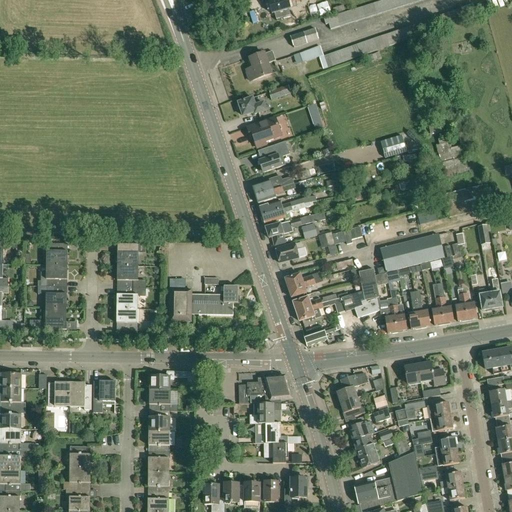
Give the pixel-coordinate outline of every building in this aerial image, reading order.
[(288,4),(295,1),(300,0),(299,0),(275,0),(268,2),(271,14),(290,9),(288,4)] [(383,0),(379,1),(383,14),(388,12),(384,0),(383,0)] [(390,0),(384,0),(388,12),(394,10),(390,0)] [(390,0),(394,10),(399,9),(396,0),(390,0)] [(402,0),(396,0),(399,9),(404,7),(402,0)] [(379,1),(374,3),(378,16),(383,14),(379,1)] [(368,5),(372,17),(378,16),(374,3),(368,5)] [(368,5),(363,6),(367,19),(372,17),(368,5)] [(358,8),(362,21),(367,19),(363,6),(358,8)] [(358,8),(352,10),(356,22),(362,21),(358,8)] [(461,8),(456,10),(459,22),(465,20),(461,8)] [(347,12),(351,24),(356,22),(352,10),(347,12)] [(459,22),(456,10),(450,12),(454,24),(459,22)] [(347,12),(342,13),(346,26),(351,24),(347,12)] [(450,12),(445,14),(449,26),(454,24),(450,12)] [(336,15),(338,21),(340,27),(346,26),(342,13),(336,15)] [(449,26),(445,14),(440,16),(444,27),(449,26)] [(326,25),(329,24),(338,21),(336,15),(324,19),(326,25)] [(444,27),(440,16),(435,18),(438,29),(444,27)] [(435,18),(429,20),(433,31),(438,29),(435,18)] [(433,31),(429,20),(424,22),(428,33),(433,31)] [(338,21),(329,24),(331,31),(340,27),(338,21)] [(424,22),(419,23),(422,35),(428,33),(424,22)] [(422,35),(419,23),(413,25),(417,37),(422,35)] [(413,25),(408,27),(412,39),(417,37),(413,25)] [(412,39),(408,27),(403,29),(407,41),(412,39)] [(303,32),(290,36),(294,49),(307,44),(319,40),(315,29),(304,33),(303,32)] [(403,29),(398,31),(401,42),(407,41),(403,29)] [(401,42),(398,31),(392,33),(396,44),(401,42)] [(392,33),(387,35),(391,46),(396,44),(392,33)] [(391,46),(387,35),(382,36),(386,48),(391,46)] [(382,36),(376,38),(380,50),(386,48),(382,36)] [(380,50),(376,38),(371,40),(375,52),(380,50)] [(371,40),(366,42),(370,54),(375,52),(371,40)] [(366,42),(361,44),(364,56),(370,54),(366,42)] [(364,56),(361,44),(355,46),(359,57),(364,56)] [(355,46),(350,48),(354,59),(359,57),(355,46)] [(354,59),(350,48),(345,49),(349,61),(354,59)] [(345,49),(339,51),(343,63),(349,61),(345,49)] [(343,63),(339,51),(334,53),(338,65),(343,63)] [(264,54),(249,59),(252,68),(246,70),(250,82),(271,75),(267,64),(275,61),(272,52),(264,54)] [(334,53),(329,55),(333,67),(338,65),(334,53)] [(366,57),(368,63),(381,58),(380,53),(366,57)] [(324,57),(327,69),(333,67),(329,55),(324,57)] [(289,86),(280,89),(269,93),(272,100),(291,93),(289,86)] [(255,115),(266,111),(263,103),(255,106),(252,99),(238,104),(238,105),(237,106),(239,110),(240,111),(242,117),(254,113),(255,115)] [(246,128),(250,138),(251,141),(254,140),(257,149),(266,146),(264,139),(271,136),(272,139),(281,136),(275,118),(246,128)] [(440,121),(428,123),(428,125),(430,136),(442,133),(440,121)] [(457,147),(451,148),(450,144),(451,143),(450,138),(444,139),(436,141),(437,146),(434,147),(442,179),(475,171),(464,127),(453,129),(457,147)] [(381,142),(386,158),(407,151),(402,136),(381,142)] [(285,143),(261,151),(264,160),(258,162),(262,173),(285,165),(282,157),(289,155),(285,143)] [(418,158),(421,167),(427,166),(425,157),(418,158)] [(511,164),(503,167),(506,176),(511,174),(511,164)] [(415,180),(424,177),(426,177),(425,169),(413,172),(415,180)] [(339,173),(331,175),(333,187),(342,185),(339,173)] [(252,188),(255,197),(290,185),(294,184),(292,178),(283,181),(284,183),(282,183),(280,176),(269,180),(270,183),(252,188)] [(414,180),(402,182),(404,191),(416,188),(414,180)] [(290,185),(255,197),(257,205),(276,199),(275,196),(278,195),(295,189),(294,186),(294,184),(290,185)] [(444,198),(443,198),(448,221),(449,220),(486,211),(481,189),(444,198)] [(259,208),(261,217),(291,208),(309,204),(317,202),(315,197),(304,199),(289,203),(290,204),(281,207),(280,202),(259,208)] [(291,208),(261,217),(264,225),(285,219),(285,220),(290,219),(289,214),(310,207),(309,204),(291,208)] [(435,209),(419,213),(417,213),(419,225),(438,221),(435,209)] [(280,225),(265,229),(268,239),(270,238),(273,248),(284,245),(282,235),(290,233),(293,232),(292,229),(300,227),(325,220),(325,219),(324,213),(308,217),(298,220),(280,225)] [(302,228),(303,232),(305,240),(318,237),(315,225),(302,228)] [(477,227),(480,243),(488,241),(485,226),(477,227)] [(360,228),(355,229),(358,239),(363,238),(360,228)] [(354,229),(349,231),(352,241),(357,239),(354,229)] [(349,231),(343,232),(346,242),(347,245),(353,244),(349,231)] [(343,232),(338,234),(341,244),(346,242),(343,232)] [(331,233),(324,235),(328,247),(334,246),(332,235),(331,233)] [(338,234),(332,235),(334,246),(341,244),(338,234)] [(456,235),(458,246),(465,245),(463,234),(456,235)] [(385,273),(386,274),(441,260),(445,259),(439,235),(379,250),(384,268),(385,273)] [(118,253),(118,267),(139,267),(139,245),(138,245),(139,240),(130,239),(130,245),(124,245),(118,245),(118,253)] [(303,248),(302,249),(301,243),(294,245),(275,250),(279,264),(298,259),(298,258),(305,256),(306,254),(305,249),(303,248)] [(46,266),(67,266),(68,252),(62,252),(62,244),(68,244),(47,244),(46,266)] [(461,254),(452,257),(453,263),(463,261),(461,254)] [(336,264),(338,271),(354,267),(352,260),(336,264)] [(422,272),(427,270),(431,269),(430,263),(420,266),(422,272)] [(0,286),(9,287),(9,279),(3,279),(3,265),(0,264),(0,286)] [(41,282),(41,287),(46,287),(67,288),(67,287),(61,287),(62,280),(67,280),(67,266),(46,266),(46,273),(41,273),(41,282)] [(139,267),(118,267),(117,280),(123,280),(123,288),(117,287),(117,288),(146,289),(146,282),(139,282),(139,267)] [(351,271),(353,282),(359,281),(357,270),(351,271)] [(373,270),(358,273),(364,300),(379,297),(378,291),(377,286),(375,277),(373,270)] [(387,274),(389,284),(400,281),(398,272),(387,274)] [(285,281),(284,282),(285,285),(286,286),(288,289),(313,281),(316,280),(322,278),(320,274),(312,276),(302,280),(300,274),(284,280),(285,281)] [(386,274),(375,277),(377,286),(388,284),(386,274)] [(313,281),(288,289),(289,293),(288,294),(289,297),(290,298),(291,299),(306,294),(305,289),(323,283),(323,282),(322,278),(316,280),(313,281)] [(493,294),(489,294),(492,311),(498,310),(498,309),(501,308),(497,280),(491,281),(493,294)] [(441,284),(437,285),(439,299),(444,325),(445,325),(448,325),(449,324),(453,323),(451,308),(445,309),(441,284)] [(444,325),(439,299),(437,285),(432,285),(437,310),(431,311),(434,327),(438,326),(440,326),(442,326),(443,325),(444,325)] [(0,307),(2,308),(2,294),(9,294),(9,287),(0,286),(0,307)] [(38,287),(38,295),(46,295),(46,308),(67,309),(67,296),(61,296),(61,288),(67,288),(46,287),(38,287)] [(221,287),(221,292),(224,292),(224,296),(223,303),(233,303),(238,303),(241,303),(241,296),(238,296),(238,287),(224,287),(221,287)] [(117,309),(138,310),(138,296),(146,296),(146,289),(117,288),(117,289),(123,289),(123,296),(117,296),(117,309)] [(233,316),(233,303),(223,303),(224,296),(192,295),(192,291),(176,290),(175,322),(192,322),(192,315),(233,316)] [(394,290),(390,291),(390,294),(391,299),(397,333),(398,333),(401,333),(402,332),(406,331),(404,316),(402,307),(397,308),(395,298),(395,294),(394,290)] [(467,321),(462,292),(462,290),(458,290),(459,296),(461,306),(455,307),(457,322),(462,322),(463,322),(466,322),(467,321)] [(492,311),(489,294),(484,295),(483,290),(478,291),(482,311),(486,311),(486,312),(492,311)] [(414,293),(416,303),(420,329),(421,329),(422,329),(425,329),(425,328),(430,327),(427,312),(422,313),(418,292),(414,293)] [(351,296),(342,298),(346,312),(355,310),(354,308),(362,306),(361,302),(363,301),(361,293),(351,296)] [(420,329),(416,303),(414,293),(410,293),(413,314),(408,315),(410,331),(414,330),(415,331),(419,330),(420,329)] [(333,300),(337,299),(336,295),(323,298),(324,303),(333,300)] [(466,295),(463,296),(467,321),(468,321),(469,321),(471,321),(472,320),(477,319),(474,304),(469,304),(468,295),(466,295)] [(321,304),(323,303),(323,301),(321,301),(320,299),(310,303),(308,298),(292,303),(293,304),(292,305),(293,308),(294,309),(295,312),(321,304)] [(354,308),(355,310),(358,318),(379,311),(377,299),(366,302),(366,300),(363,301),(361,302),(362,306),(354,308)] [(396,333),(397,333),(391,299),(387,300),(388,310),(379,312),(381,320),(384,319),(387,334),(391,334),(392,334),(395,334),(396,333)] [(335,305),(333,300),(324,303),(323,303),(321,304),(295,312),(297,316),(296,317),(297,321),(298,321),(299,322),(314,317),(315,319),(321,317),(319,310),(329,306),(330,307),(335,305)] [(0,329),(13,330),(13,322),(2,322),(2,308),(0,307),(0,329)] [(46,308),(45,321),(45,322),(37,322),(36,330),(66,330),(67,309),(46,308)] [(116,331),(138,331),(138,310),(117,309),(116,323),(127,324),(127,331),(116,331)] [(151,324),(151,332),(159,332),(159,324),(151,324)] [(307,336),(303,337),(306,347),(326,340),(325,335),(336,331),(340,330),(338,326),(335,327),(334,327),(325,330),(322,331),(321,326),(320,327),(312,329),(306,331),(307,336)] [(511,349),(498,351),(501,367),(502,374),(508,373),(511,373),(510,365),(511,364),(511,349)] [(492,368),(493,375),(493,376),(502,374),(501,367),(498,351),(482,354),(485,369),(492,368)] [(431,363),(418,365),(421,383),(433,380),(434,387),(445,385),(443,370),(432,372),(431,363)] [(408,385),(421,383),(418,365),(405,368),(408,385)] [(195,391),(196,372),(188,372),(187,391),(195,391)] [(149,376),(149,391),(170,391),(170,380),(170,379),(175,379),(175,373),(166,373),(166,377),(149,376)] [(1,374),(1,389),(10,389),(22,389),(22,381),(22,375),(1,374)] [(344,391),(342,392),(337,394),(340,404),(357,398),(354,388),(359,387),(369,383),(366,374),(355,375),(340,381),(344,391)] [(248,386),(239,387),(240,404),(248,404),(248,397),(250,397),(250,404),(258,404),(258,397),(265,396),(265,400),(266,405),(274,404),(281,404),(280,399),(292,399),(285,378),(285,377),(266,379),(258,379),(259,384),(247,384),(248,386)] [(503,378),(494,379),(487,381),(488,388),(504,385),(503,378)] [(102,402),(115,402),(116,382),(100,382),(99,392),(93,392),(93,413),(102,413),(102,402)] [(48,407),(70,408),(70,384),(54,383),(54,384),(48,384),(48,407)] [(85,384),(70,384),(70,408),(84,408),(84,410),(91,410),(91,386),(85,386),(85,384)] [(398,403),(398,401),(396,388),(390,389),(392,404),(398,403)] [(0,397),(0,410),(22,410),(22,405),(22,389),(10,389),(10,398),(0,397)] [(424,399),(440,396),(439,389),(422,392),(424,399)] [(489,392),(491,405),(506,403),(504,390),(489,392)] [(149,391),(149,411),(153,411),(158,411),(170,411),(178,411),(178,405),(170,405),(170,391),(149,391)] [(340,404),(344,414),(351,412),(353,418),(365,414),(363,408),(361,409),(357,398),(340,404)] [(511,401),(511,402),(506,403),(491,405),(494,418),(509,416),(508,410),(511,408),(511,401)] [(425,403),(405,406),(405,410),(406,412),(414,410),(426,408),(425,403)] [(429,420),(430,420),(450,416),(448,403),(426,407),(429,420)] [(254,405),(254,415),(258,415),(259,424),(261,424),(272,424),(279,424),(279,411),(281,411),(281,404),(274,404),(266,405),(265,405),(254,405)] [(388,409),(379,412),(373,414),(376,423),(391,418),(388,409)] [(0,410),(0,421),(9,421),(9,430),(21,430),(21,416),(22,410),(0,410)] [(405,410),(396,413),(398,423),(408,420),(406,412),(405,410)] [(149,420),(148,432),(170,432),(170,418),(178,418),(178,411),(170,411),(158,411),(153,411),(153,420),(149,420)] [(452,429),(450,416),(430,420),(432,432),(437,432),(452,429)] [(350,432),(353,441),(370,436),(375,434),(371,422),(366,423),(352,427),(353,431),(350,432)] [(261,424),(261,435),(265,435),(266,444),(288,444),(288,438),(288,437),(282,437),(281,424),(279,424),(272,424),(261,424)] [(498,442),(511,439),(511,433),(510,426),(495,429),(498,442)] [(0,438),(0,450),(21,450),(27,451),(34,451),(34,444),(21,444),(21,430),(9,430),(9,438),(0,438)] [(390,430),(379,433),(381,442),(393,439),(390,430)] [(148,432),(148,444),(158,444),(157,452),(169,452),(169,446),(170,432),(148,432)] [(417,434),(418,440),(431,438),(430,432),(417,434)] [(356,451),(373,445),(377,444),(376,441),(372,442),(370,436),(353,441),(356,451)] [(394,445),(396,449),(400,459),(410,455),(402,436),(383,443),(385,448),(394,445)] [(432,443),(431,438),(418,440),(413,441),(414,449),(419,448),(419,445),(432,443)] [(436,454),(441,453),(456,451),(454,438),(439,441),(440,448),(435,449),(436,454)] [(500,455),(501,455),(511,452),(511,439),(498,442),(500,455)] [(264,444),(264,459),(273,459),(273,464),(285,464),(286,464),(286,457),(288,457),(288,444),(266,444),(264,444)] [(379,463),(373,445),(356,451),(362,469),(379,463)] [(70,447),(69,469),(90,469),(90,456),(81,456),(81,447),(70,447)] [(0,450),(0,462),(9,463),(9,471),(21,471),(21,457),(27,457),(27,451),(21,450),(0,450)] [(456,451),(441,453),(436,454),(438,467),(444,466),(444,467),(459,464),(456,451)] [(148,461),(148,472),(169,473),(169,452),(157,452),(152,452),(152,461),(148,461)] [(359,504),(360,511),(364,511),(424,493),(421,481),(415,453),(388,464),(391,478),(354,486),(358,504),(359,504)] [(292,455),(292,464),(302,463),(302,455),(292,455)] [(511,463),(502,465),(504,479),(511,477),(511,463)] [(420,475),(437,472),(436,467),(419,470),(420,475)] [(64,483),(63,491),(66,491),(81,491),(81,482),(90,482),(90,469),(69,469),(69,483),(64,483)] [(0,479),(0,491),(21,492),(30,492),(30,485),(21,485),(21,471),(9,471),(9,480),(0,479)] [(148,472),(148,484),(157,485),(157,493),(169,493),(169,473),(148,472)] [(420,475),(421,481),(438,478),(437,472),(420,475)] [(441,489),(447,488),(463,486),(461,473),(445,476),(446,481),(440,482),(441,489)] [(308,498),(308,479),(292,479),(291,498),(308,498)] [(278,503),(279,482),(265,482),(265,502),(278,503)] [(225,501),(225,503),(238,503),(238,505),(245,505),(245,503),(245,489),(239,489),(239,484),(225,483),(225,501)] [(245,484),(245,489),(245,503),(260,503),(260,484),(245,484)] [(212,504),(211,511),(224,511),(225,503),(225,501),(219,501),(219,485),(205,485),(205,504),(212,504)] [(443,496),(449,495),(450,501),(465,499),(463,486),(447,488),(441,489),(443,496)] [(0,491),(0,503),(9,503),(9,511),(14,511),(20,511),(21,492),(0,491)] [(66,491),(66,498),(69,498),(69,511),(70,511),(89,511),(90,499),(81,499),(81,491),(66,491)] [(148,501),(147,511),(173,511),(173,500),(169,500),(169,493),(157,493),(152,493),(152,501),(148,501)] [(415,499),(417,507),(425,505),(423,497),(415,499)] [(441,501),(426,504),(427,510),(442,507),(441,501)]
